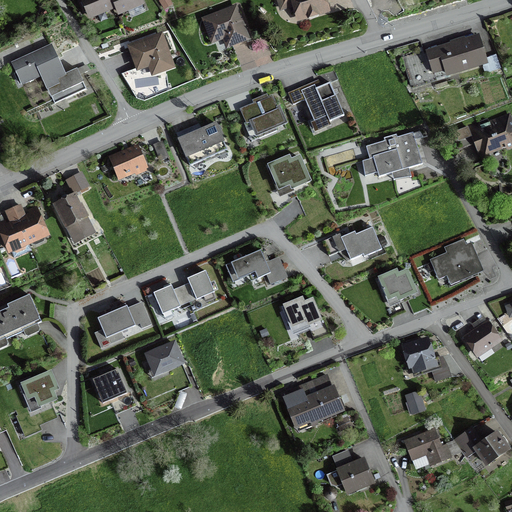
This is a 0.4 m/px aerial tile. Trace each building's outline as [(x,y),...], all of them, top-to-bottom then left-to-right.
[(82,0),(90,18),(111,9),(107,0),(82,0)] [(113,0),(119,14),(141,5),(138,0),(113,0)] [(170,5),(166,0),(164,0),(160,2),(164,9),(170,5)] [(323,0),(277,0),(280,10),(294,6),(298,19),(326,11),(323,0)] [(227,36),(231,45),(246,39),(234,9),(204,21),(212,42),(227,36)] [(171,67),(160,37),(129,48),(137,69),(153,63),(156,73),(171,67)] [(447,74),(485,63),(477,38),(462,43),(462,41),(452,44),(453,46),(424,55),(422,51),(402,57),(410,87),(425,83),(424,79),(430,77),(431,81),(444,77),(447,74)] [(85,90),(76,70),(64,75),(56,59),(55,60),(53,56),(55,55),(51,46),(11,64),(21,85),(40,76),(54,105),(85,90)] [(314,87),(301,92),(315,123),(327,117),(330,123),(344,117),(330,85),(316,91),(314,87)] [(276,110),(271,98),(240,111),(246,123),(243,124),(247,134),(254,131),(258,139),(276,132),(274,128),(283,124),(278,110),(276,110)] [(477,152),(479,151),(484,163),(491,160),(488,154),(511,145),(511,129),(508,119),(493,125),(493,123),(481,128),(479,124),(470,127),(472,133),(470,133),(477,152)] [(224,144),(216,125),(178,141),(186,159),(224,144)] [(414,135),(366,149),(370,161),(363,163),(367,177),(374,175),(375,180),(423,166),(414,135)] [(167,158),(161,145),(154,148),(160,161),(167,158)] [(144,167),(136,149),(111,160),(119,178),(134,172),(135,175),(145,171),(143,168),(144,167)] [(279,197),(312,184),(300,153),(267,167),(279,197)] [(73,178),(66,181),(73,195),(73,194),(80,191),(73,178)] [(73,194),(73,195),(54,204),(66,227),(72,239),(91,229),(73,194)] [(46,236),(36,213),(25,218),(20,207),(12,210),(27,244),(46,236)] [(31,251),(27,244),(12,210),(5,213),(10,225),(0,229),(0,231),(9,252),(10,251),(14,259),(31,251)] [(382,249),(372,225),(342,238),(340,234),(322,241),(329,257),(346,249),(351,262),(382,249)] [(444,291),(485,274),(472,243),(431,260),(444,291)] [(269,270),(262,252),(225,268),(233,285),(269,270)] [(390,308),(420,297),(408,268),(379,280),(390,308)] [(206,271),(188,279),(196,299),(214,291),(206,271)] [(172,285),(154,293),(163,314),(181,306),(172,285)] [(23,332),(22,331),(41,323),(29,296),(6,306),(8,309),(0,312),(0,341),(5,339),(5,340),(23,332)] [(101,349),(155,327),(143,299),(99,317),(104,330),(95,334),(101,349)] [(302,301),(284,308),(292,329),(307,323),(309,329),(322,323),(314,303),(305,307),(302,301)] [(499,341),(487,324),(465,339),(475,354),(482,350),(484,352),(499,341)] [(437,358),(432,360),(427,344),(418,347),(417,344),(403,348),(410,368),(413,367),(417,377),(441,369),(437,358)] [(148,356),(157,377),(184,366),(176,345),(148,356)] [(64,401),(52,372),(20,385),(32,414),(64,401)] [(117,373),(94,382),(104,405),(127,396),(117,373)] [(316,421),(342,410),(333,388),(331,388),(327,377),(282,395),(297,433),(317,424),(316,421)] [(419,390),(405,396),(412,416),(426,411),(419,390)] [(476,451),(486,466),(508,451),(495,433),(481,443),(471,429),(454,441),(467,458),(476,451)] [(434,431),(404,443),(411,460),(422,456),(421,453),(429,450),(434,465),(450,459),(445,446),(441,448),(434,431)] [(336,465),(351,458),(347,449),(332,455),(336,465)] [(372,482),(363,460),(337,471),(346,493),(372,482)] [(335,494),(335,492),(334,490),(332,489),(330,489),(328,489),(326,490),(325,491),(324,493),(324,495),(324,497),(325,499),(327,500),(329,500),(333,499),(334,498),(335,496),(335,494)]
